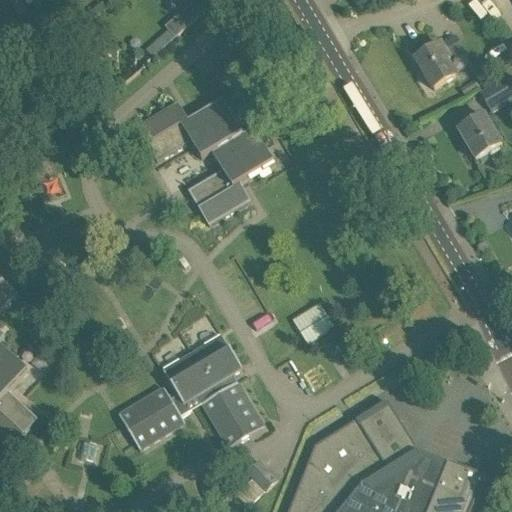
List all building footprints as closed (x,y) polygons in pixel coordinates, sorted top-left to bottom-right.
[(0,0),(0,10),(17,0),(0,0)] [(17,0),(0,10),(0,31),(4,39),(40,17),(31,2),(34,0),(17,0)] [(176,40),(197,21),(187,11),(166,29),(176,40)] [(83,18),(76,17),(71,20),(77,30),(87,24),(83,18)] [(440,45),(415,61),(434,92),(455,79),(446,63),(449,61),(448,59),(464,50),(456,39),(442,48),(440,45)] [(492,115),(511,102),(511,86),(507,78),(480,94),(492,115)] [(212,156),(223,173),(188,194),(209,229),(251,204),(240,187),(274,166),(253,131),(243,137),(222,102),(188,123),(178,105),(136,130),(157,165),(191,145),(202,162),(212,156)] [(484,118),(458,133),(476,162),(502,147),(484,118)] [(483,183),(496,183),(496,170),(482,171),(483,183)] [(221,263),(256,334),(342,291),(329,265),(295,282),(289,271),(303,264),(298,254),(309,249),(290,210),(258,226),(281,273),(264,281),(249,250),(221,263)] [(9,394),(28,374),(0,347),(0,344),(5,339),(0,333),(0,315),(18,296),(0,279),(0,442),(9,451),(38,422),(9,394)] [(278,343),(305,393),(334,378),(307,328),(278,343)] [(198,399),(229,451),(265,430),(238,385),(230,389),(226,382),(243,372),(222,339),(163,374),(178,399),(171,403),(164,391),(119,418),(140,453),(185,426),(177,412),(198,399)] [(473,511),(486,482),(419,455),(387,404),(315,449),(289,511),(473,511)] [(278,482),(260,463),(248,475),(266,494),(278,482)]
